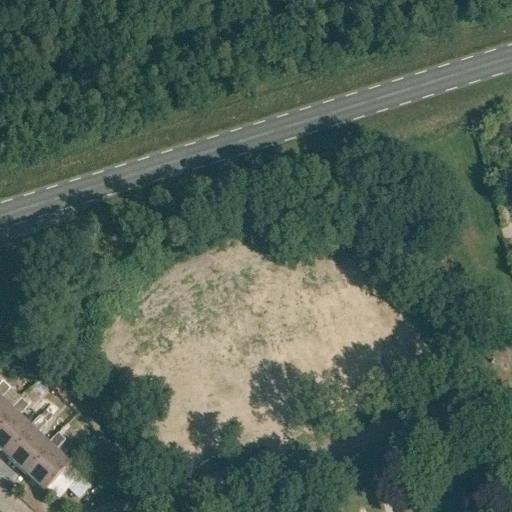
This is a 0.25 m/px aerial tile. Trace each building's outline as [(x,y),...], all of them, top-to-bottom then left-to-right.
[(0,429),(13,416),(10,413),(0,404),(0,401),(9,391),(2,385),(0,386),(0,429)] [(0,429),(0,455),(6,461),(31,434),(28,431),(17,420),(28,409),(20,402),(10,413),(13,416),(0,429)] [(45,413),(39,419),(46,426),(52,420),(45,413)] [(6,461),(25,478),(50,451),(47,448),(35,437),(46,426),(39,419),(28,431),(31,434),(6,461)] [(67,492),(80,478),(69,469),(54,455),(64,443),(57,437),(47,448),(50,451),(25,478),(43,496),(47,492),(58,502),(67,492)]
